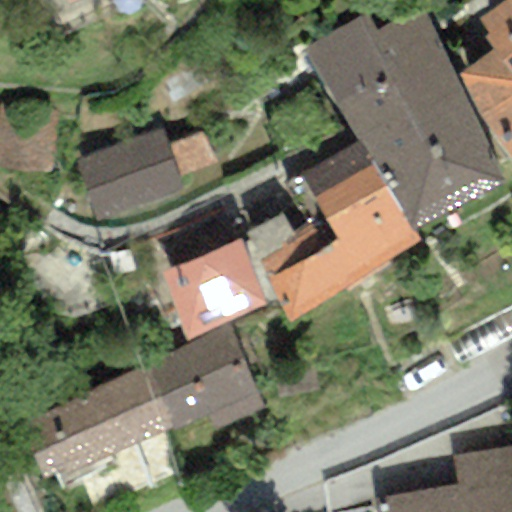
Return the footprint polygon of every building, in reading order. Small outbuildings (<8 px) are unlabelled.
[(511,0),(502,0),(478,17),(490,33),(484,38),(493,50),(457,77),(511,156),(511,0)] [(368,14),(304,51),(357,142),(457,88),(423,12),(378,32),(368,14)] [(502,182),(457,88),(357,142),(411,233),(417,230),(502,182)] [(54,114),(0,110),(0,168),(51,172),(54,114)] [(161,130),(74,163),(96,220),(183,187),(161,130)] [(357,142),(301,177),(321,213),(359,279),(421,239),(417,230),(411,233),(357,142)] [(321,213),(258,261),(291,326),(359,279),(321,213)] [(266,309),(237,242),(159,275),(189,344),(227,327),(266,309)] [(189,344),(144,364),(172,425),(174,430),(207,415),(215,432),(264,409),(227,327),(189,344)] [(172,425),(144,364),(29,419),(17,425),(42,479),(54,473),(57,478),(169,427),(172,425)] [(511,511),(511,447),(451,457),(456,488),(377,500),(378,511),(511,511)]
